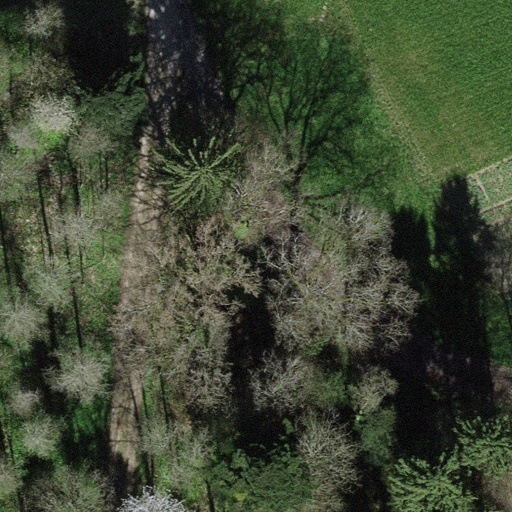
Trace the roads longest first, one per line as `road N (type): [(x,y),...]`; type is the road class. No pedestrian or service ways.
road 1 (track): [(511,383),(488,380),(348,317),(208,120),(164,0)]
road 2 (track): [(122,511),(137,0)]
